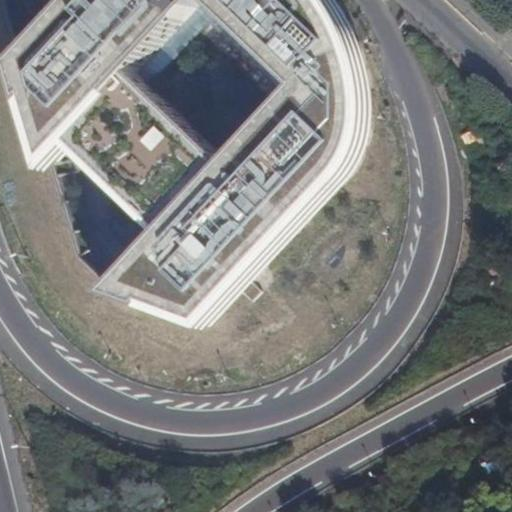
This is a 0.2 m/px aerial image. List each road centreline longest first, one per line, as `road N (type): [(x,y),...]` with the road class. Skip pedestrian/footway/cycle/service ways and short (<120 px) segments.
road 1 (motorway): [(366,0),(405,74),(426,148),(426,245),(397,316),(347,373),(279,412),(206,425),(124,412),(51,363),(0,285)]
road 2 (motorway): [(253,511),(310,470),(511,366)]
road 3 (primary): [(421,0),(511,81)]
